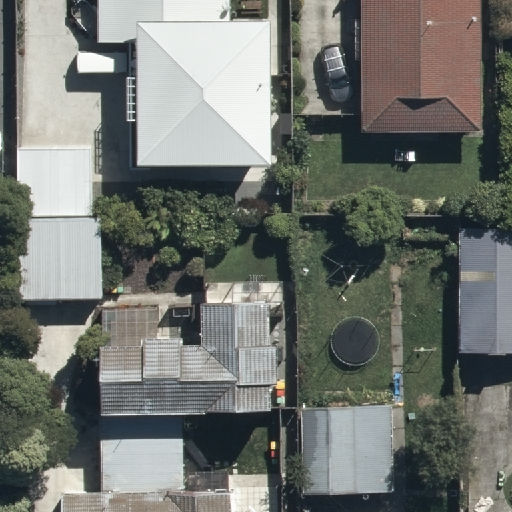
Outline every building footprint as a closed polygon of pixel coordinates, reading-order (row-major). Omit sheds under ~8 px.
[(98,0),(99,40),(137,40),(138,157),(272,155),(270,18),(233,19),(232,0),(98,0)] [(477,124),(476,0),(355,0),(356,125),(477,124)] [(20,216),(89,214),(88,141),(19,142),(20,216)] [(89,214),(20,216),(21,296),(106,295),(105,214),(89,214)] [(511,347),(511,223),(477,223),(477,348),(511,347)] [(277,332),(270,332),(270,294),(199,294),(199,336),(181,336),(181,326),(164,326),(164,303),(98,303),(98,485),(58,485),(58,511),(227,511),(228,484),(180,484),(180,406),(205,406),(205,401),(270,401),(270,376),(277,376),(277,332)] [(394,401),(300,401),(300,491),(394,491),(394,401)]
